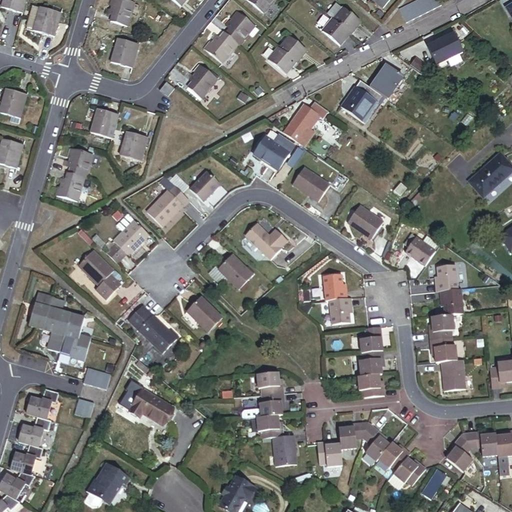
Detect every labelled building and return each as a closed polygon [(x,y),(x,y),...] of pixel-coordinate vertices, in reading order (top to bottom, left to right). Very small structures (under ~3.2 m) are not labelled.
[(0,8),(22,15),(26,0),(2,0),(0,7),(0,8)] [(109,23),(127,28),(133,5),(114,0),(111,0),(109,7),(111,8),(110,12),(108,12),(106,18),(111,19),(109,23)] [(263,17),(276,0),(247,0),(246,3),(263,17)] [(371,0),(376,4),(375,5),(385,13),(394,0),(371,0)] [(431,11),(425,0),(418,0),(417,1),(424,15),(431,11)] [(438,8),(434,0),(425,0),(431,11),(438,8)] [(417,1),(410,5),(417,18),(424,15),(417,1)] [(410,5),(403,8),(410,22),(417,18),(410,5)] [(342,8),(332,21),(348,33),(349,35),(360,22),(342,8)] [(396,12),(403,26),(410,22),(403,8),(396,12)] [(26,30),(30,32),(38,10),(33,9),(26,30)] [(53,39),(60,15),(39,9),(37,19),(39,19),(37,25),(35,24),(33,33),(53,39)] [(238,47),(239,48),(255,29),(238,15),(233,21),(235,23),(232,26),(230,25),(225,31),(229,34),(226,38),(238,47)] [(339,44),(348,33),(332,21),(330,19),(321,29),(339,44)] [(462,52),(454,34),(428,47),(438,68),(446,64),(444,60),(447,59),(458,54),(462,52)] [(223,66),(238,47),(226,38),(225,37),(222,41),(217,37),(214,42),(216,43),(213,47),(211,45),(205,52),(223,66)] [(288,39),(278,51),(293,63),(296,65),(305,53),(288,39)] [(130,71),(137,47),(116,41),(114,50),(117,51),(115,56),(112,55),(109,65),(130,71)] [(285,74),(293,63),(278,51),(276,49),(267,60),(285,74)] [(458,54),(447,59),(450,66),(461,60),(458,54)] [(431,67),(419,58),(413,65),(426,74),(431,67)] [(202,101),(218,82),(201,67),(195,74),(196,75),(193,79),(192,78),(188,83),(192,87),(189,91),(202,101)] [(406,79),(389,67),(373,89),(384,97),(390,101),(406,79)] [(373,89),(363,82),(345,107),(366,122),(384,97),(373,89)] [(0,115),(18,122),(26,98),(4,92),(1,100),(4,100),(2,106),(0,105),(0,115)] [(312,133),(321,119),(323,121),(328,114),(315,104),(310,112),(304,108),(284,137),(304,150),(315,135),(312,133)] [(458,121),(463,115),(458,112),(453,118),(458,121)] [(112,146),(119,122),(98,115),(95,125),(97,126),(95,131),(93,130),(90,139),(112,146)] [(140,166),(147,141),(126,135),(123,144),(125,144),(123,150),(121,150),(119,159),(140,166)] [(0,161),(19,167),(26,143),(5,136),(2,145),(4,146),(2,151),(0,151),(0,161)] [(260,137),(248,156),(272,172),(288,147),(278,140),(274,146),(260,137)] [(85,181),(86,182),(93,159),(72,153),(70,160),(72,160),(70,165),(69,164),(67,170),(72,172),(70,177),(85,181)] [(511,166),(501,155),(476,177),(490,193),(511,173),(511,166)] [(288,168),(293,162),(288,158),(283,165),(288,168)] [(326,185),(299,167),(287,185),(313,203),(326,185)] [(345,178),(335,171),(326,185),(336,191),(345,178)] [(199,204),(216,186),(202,173),(185,191),(199,204)] [(77,206),(85,181),(70,177),(69,177),(67,182),(62,180),(59,188),(62,188),(61,192),(59,191),(56,200),(77,206)] [(490,193),(476,177),(470,182),(484,198),(490,193)] [(184,189),(175,180),(168,188),(177,196),(184,189)] [(168,188),(162,182),(154,187),(162,194),(148,209),(142,216),(158,231),(164,224),(184,203),(177,196),(168,188)] [(406,190),(400,185),(394,192),(400,197),(406,190)] [(356,205),(344,223),(368,239),(380,222),(356,205)] [(128,223),(122,218),(111,229),(117,235),(128,223)] [(123,259),(144,238),(128,223),(117,235),(108,244),(110,246),(101,256),(112,266),(121,257),(123,259)] [(253,225),(242,236),(267,261),(279,250),(278,249),(284,242),(272,230),(266,237),(253,225)] [(511,226),(500,234),(511,251),(511,250),(511,226)] [(435,243),(413,227),(409,233),(431,249),(435,243)] [(409,233),(408,232),(400,243),(405,247),(401,253),(421,267),(433,250),(431,249),(409,233)] [(88,246),(77,235),(75,238),(85,248),(88,246)] [(98,240),(91,247),(96,251),(103,244),(98,240)] [(101,256),(110,246),(108,244),(103,244),(96,251),(101,256)] [(88,254),(73,269),(94,290),(90,293),(101,304),(116,288),(105,277),(108,274),(88,254)] [(492,255),(488,260),(496,266),(499,261),(492,255)] [(229,257),(215,272),(236,292),(250,278),(229,257)] [(455,289),(452,266),(434,268),(436,281),(437,291),(440,290),(455,289)] [(341,284),(340,274),(321,276),(324,299),(328,299),(342,297),(341,284)] [(460,313),(458,288),(455,289),(440,290),(441,301),(442,315),(451,314),(460,313)] [(34,320),(48,324),(52,314),(57,295),(43,291),(34,320)] [(52,314),(75,321),(78,312),(66,309),(69,298),(57,295),(52,314)] [(348,309),(346,297),(342,297),(328,299),(331,324),(349,322),(348,309)] [(220,320),(198,299),(183,314),(205,335),(220,320)] [(139,309),(124,325),(159,358),(174,343),(165,335),(160,330),(159,332),(146,320),(148,318),(139,309)] [(90,316),(78,312),(75,321),(72,332),(85,335),(86,332),(90,316)] [(53,345),(67,350),(72,332),(75,321),(52,314),(48,324),(58,327),(53,345)] [(452,329),(451,314),(442,315),(429,316),(430,323),(431,331),(448,329),(452,329)] [(148,318),(146,320),(159,332),(160,330),(148,318)] [(449,337),(448,329),(431,331),(426,332),(427,339),(449,337)] [(72,332),(67,350),(77,352),(76,355),(90,358),(96,335),(86,332),(85,335),(72,332)] [(168,332),(165,335),(174,343),(177,340),(168,332)] [(380,351),(378,337),(362,338),(356,339),(357,353),(380,351)] [(450,345),(449,337),(427,339),(428,347),(432,346),(450,345)] [(455,360),(454,344),(450,345),(432,346),(433,355),(434,362),(440,362),(455,360)] [(380,358),(380,351),(357,353),(358,360),(376,358),(380,358)] [(377,367),(376,358),(358,360),(354,360),(356,376),(375,375),(378,374),(377,367)] [(465,385),(462,359),(455,360),(440,362),(442,387),(465,385)] [(511,363),(511,361),(496,362),(496,366),(488,367),(489,385),(497,384),(497,379),(504,379),(511,378),(511,363)] [(85,382),(92,384),(96,370),(89,368),(85,382)] [(92,384),(99,387),(103,372),(96,370),(92,384)] [(99,387),(106,389),(110,374),(103,372),(99,387)] [(277,380),(276,372),(254,374),(255,390),(259,390),(259,396),(283,394),(282,387),(278,387),(277,380)] [(375,381),(375,375),(356,376),(352,377),(354,392),(357,391),(376,389),(375,381)] [(172,411),(131,386),(116,409),(125,420),(137,427),(143,415),(156,423),(158,420),(165,424),(172,411)] [(381,396),(381,389),(376,389),(357,391),(358,398),(381,396)] [(44,390),(41,399),(56,403),(59,394),(44,390)] [(280,407),(279,400),(283,399),(283,394),(259,396),(260,402),(256,402),(257,408),(243,409),(240,413),(241,419),(254,417),(276,415),(281,415),(280,407)] [(35,418),(50,422),(56,403),(41,399),(40,401),(31,398),(26,415),(35,418)] [(75,413),(79,400),(73,398),(69,411),(75,413)] [(82,415),(86,402),(79,400),(75,413),(82,415)] [(277,421),(276,415),(254,417),(254,419),(255,430),(255,431),(259,431),(260,438),(270,437),(282,436),(282,429),(278,429),(277,421)] [(35,418),(33,425),(48,429),(50,422),(35,418)] [(352,425),(352,428),(354,441),(361,441),(361,439),(366,424),(352,425)] [(366,443),(374,430),(366,424),(361,439),(366,443)] [(28,444),(42,448),(48,429),(33,425),(32,427),(24,425),(19,440),(28,444)] [(354,441),(352,428),(345,428),(337,429),(339,445),(339,449),(354,448),(354,441)] [(477,444),(476,429),(460,430),(469,444),(477,444)] [(382,436),(374,430),(366,443),(368,445),(376,436),(380,439),(382,436)] [(455,446),(463,452),(469,444),(460,430),(452,443),(455,446)] [(511,453),(511,430),(510,431),(510,435),(503,436),(494,436),(496,457),(496,458),(511,456),(511,454),(511,453)] [(496,457),(494,436),(494,433),(482,434),(480,434),(480,444),(482,458),(496,457)] [(295,464),(292,435),(282,436),(270,437),(273,466),(295,464)] [(377,458),(388,446),(380,439),(376,436),(368,445),(363,451),(375,461),(377,458)] [(406,457),(407,456),(409,453),(403,449),(401,451),(396,446),(391,442),(388,446),(377,458),(388,467),(390,465),(395,470),(406,457)] [(341,463),(339,449),(339,445),(331,446),(323,446),(323,443),(317,443),(319,463),(326,462),(326,465),(341,463)] [(450,452),(455,446),(452,443),(446,449),(450,452)] [(28,444),(26,452),(39,456),(42,448),(28,444)] [(463,452),(455,446),(450,452),(445,459),(462,472),(472,459),(463,452)] [(24,471),(33,474),(39,456),(26,452),(25,454),(16,451),(11,467),(24,471)] [(409,489),(425,470),(418,464),(416,466),(411,461),(406,457),(395,470),(391,474),(401,483),(409,489)] [(109,507),(121,488),(124,490),(129,481),(107,468),(94,489),(88,499),(84,505),(95,511),(96,511),(98,511),(101,506),(99,505),(101,502),(109,507)] [(24,471),(20,478),(29,484),(33,486),(38,476),(33,474),(24,471)] [(444,477),(436,471),(420,494),(429,500),(440,483),(443,485),(444,483),(442,481),(444,477)] [(293,485),(307,481),(307,473),(291,478),(293,485)] [(401,483),(391,474),(386,481),(396,489),(401,483)] [(10,495),(19,501),(29,484),(20,478),(19,481),(10,475),(2,490),(10,495)] [(225,499),(219,509),(223,511),(239,511),(243,505),(248,508),(253,498),(248,495),(252,490),(236,481),(230,491),(225,499)] [(88,499),(94,489),(91,487),(85,497),(88,499)] [(221,497),(225,499),(230,491),(226,489),(221,497)] [(10,495),(5,500),(12,507),(14,510),(22,502),(19,501),(10,495)] [(0,498),(0,511),(6,511),(12,507),(5,500),(3,502),(0,498)] [(469,511),(457,503),(450,511),(469,511)]
